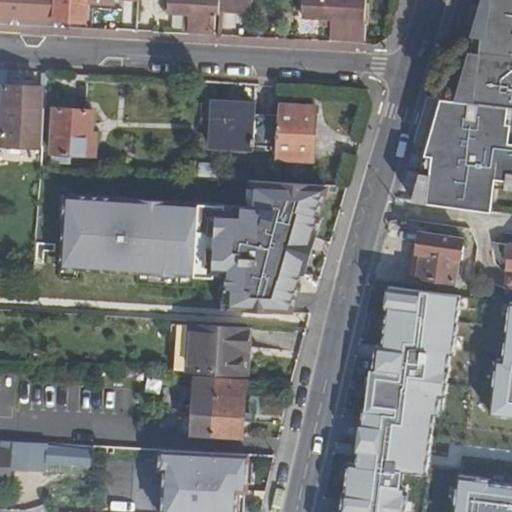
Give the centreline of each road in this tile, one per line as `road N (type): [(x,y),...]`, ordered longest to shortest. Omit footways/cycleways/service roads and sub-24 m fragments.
road 1 (secondary): [(295,511),(409,70)]
road 2 (residential): [(0,47),(409,70)]
road 3 (unknown): [(320,410),(511,434)]
